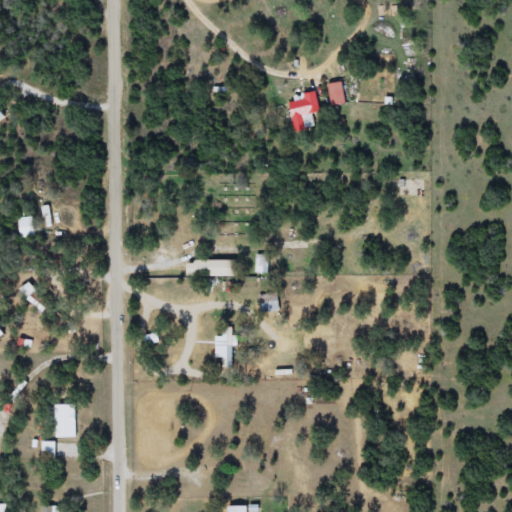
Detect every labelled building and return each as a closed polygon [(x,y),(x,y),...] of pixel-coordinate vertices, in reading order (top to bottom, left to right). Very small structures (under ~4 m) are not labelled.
[(300,8),(300,54),(281,54),(281,8),(300,8)] [(379,104),(379,99),(353,98),(354,70),(395,71),(394,104),(379,104)] [(306,116),(309,129),(296,132),(290,103),(305,100),(304,95),(317,92),(321,114),(306,116)] [(35,237),(21,237),(21,217),(35,217),(35,237)] [(396,245),(403,240),(424,270),(417,275),(396,245)] [(239,277),(190,277),(190,260),(239,260),(239,277)] [(51,309),(46,314),(32,299),(37,294),(51,309)] [(217,358),(217,335),(225,335),(225,327),(235,327),(235,366),(225,366),(225,358),(217,358)] [(54,405),(76,404),(77,437),(55,437),(54,405)] [(246,423),(246,470),(238,470),(238,423),(246,423)] [(241,511),(241,503),(251,503),(251,511),(241,511)]
